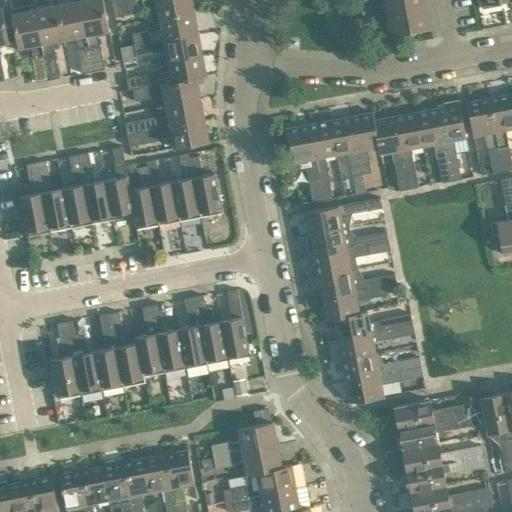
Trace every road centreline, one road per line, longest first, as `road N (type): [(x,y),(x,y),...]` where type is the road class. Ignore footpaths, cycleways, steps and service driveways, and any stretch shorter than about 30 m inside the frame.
road 1 (residential): [(365,511),(354,459),(292,388),(267,256)]
road 2 (residential): [(4,306),(267,256)]
road 3 (residential): [(511,45),(365,72),(250,61)]
road 4 (residential): [(267,256),(244,135),(250,61)]
